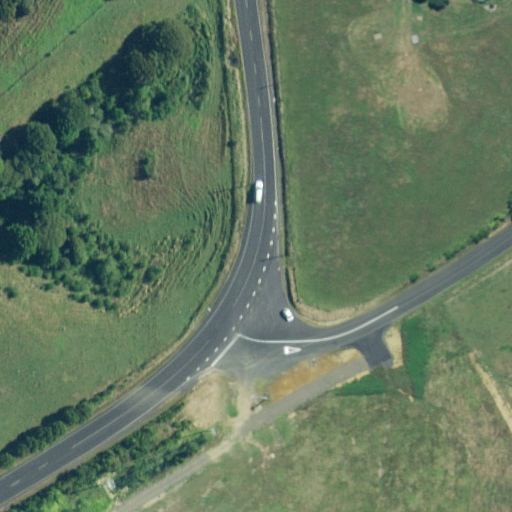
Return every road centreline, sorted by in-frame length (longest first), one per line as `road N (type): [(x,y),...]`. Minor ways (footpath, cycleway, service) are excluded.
road 1 (tertiary): [(224,322),(264,216),(245,0)]
road 2 (unclassified): [(511,238),(347,334),(260,341),(224,322)]
road 3 (tertiary): [(0,493),(135,408),(224,322)]
